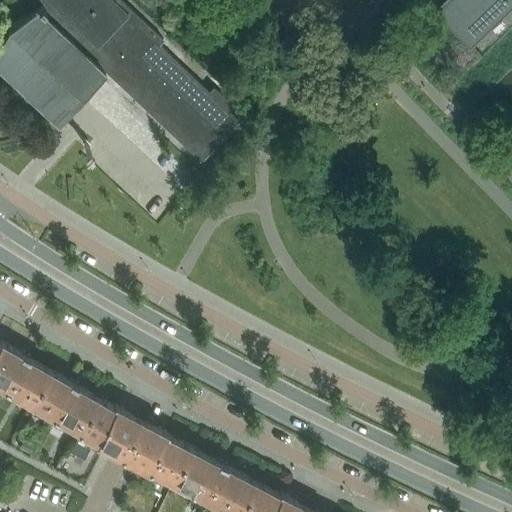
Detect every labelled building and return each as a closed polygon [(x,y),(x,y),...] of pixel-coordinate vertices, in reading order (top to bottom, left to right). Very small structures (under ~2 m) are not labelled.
[(37,0),(40,2),(37,5),(11,32),(0,44),(0,66),(55,118),(57,120),(58,119),(65,125),(71,131),(78,138),(87,146),(91,142),(82,134),(75,127),(59,113),(105,62),(117,74),(173,128),(170,131),(180,141),(200,160),(243,115),(213,86),(208,90),(158,43),(163,39),(142,19),(121,0),(37,0)] [(511,0),(449,0),(438,11),(471,44),(475,40),(475,39),(481,33),(481,34),(485,30),(485,29),(509,5),(511,7),(511,0)] [(30,355),(23,351),(21,350),(20,352),(0,339),(0,383),(0,384),(0,389),(3,391),(6,387),(30,401),(49,368),(30,357),(30,355)] [(54,415),(78,428),(97,395),(78,385),(79,383),(69,378),(69,379),(49,368),(30,401),(49,412),(47,416),(52,419),(54,415)] [(121,454),(140,417),(115,403),(114,405),(97,395),(78,428),(96,439),(95,440),(121,454)] [(121,454),(146,467),(145,471),(150,473),(152,470),(172,481),(190,446),(165,433),(166,431),(141,417),(140,417),(121,454)] [(75,441),(83,446),(87,439),(79,434),(75,441)] [(19,447),(29,453),(33,445),(23,440),(19,447)] [(194,493),(230,511),(238,511),(255,480),(227,465),(227,464),(219,459),(218,459),(217,460),(190,446),(172,481),(189,490),(187,493),(192,496),(194,493)] [(238,511),(304,511),(308,505),(306,504),(281,492),(280,493),(255,480),(238,511)]
